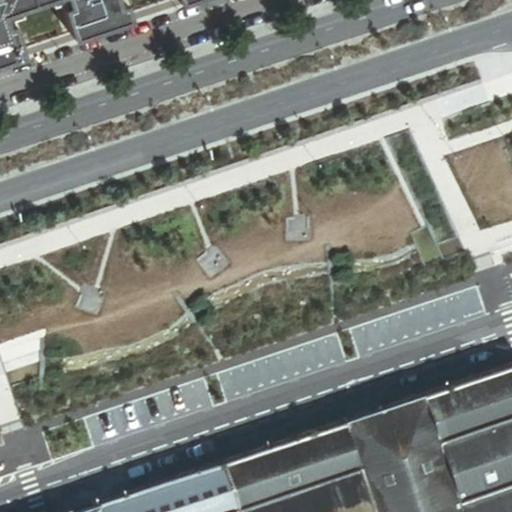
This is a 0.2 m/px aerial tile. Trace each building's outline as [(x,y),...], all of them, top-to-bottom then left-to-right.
[(0,0),(0,58),(20,52),(9,19),(2,21),(0,14),(0,9),(26,0),(0,0)] [(63,0),(58,2),(69,35),(126,16),(120,0),(119,0),(115,1),(114,0),(63,0)] [(511,363),(421,392),(437,440),(511,414),(511,363)] [(421,392),(343,418),(360,466),(375,511),(461,511),(457,499),(437,440),(421,392)] [(511,480),(511,414),(437,440),(457,499),(511,480)] [(343,418),(222,460),(238,507),(360,466),(343,418)] [(222,460),(98,502),(101,511),(224,511),(238,507),(222,460)] [(375,511),(360,466),(238,507),(239,511),(375,511)] [(511,511),(511,480),(457,499),(461,511),(511,511)] [(101,511),(98,502),(68,511),(101,511)]
